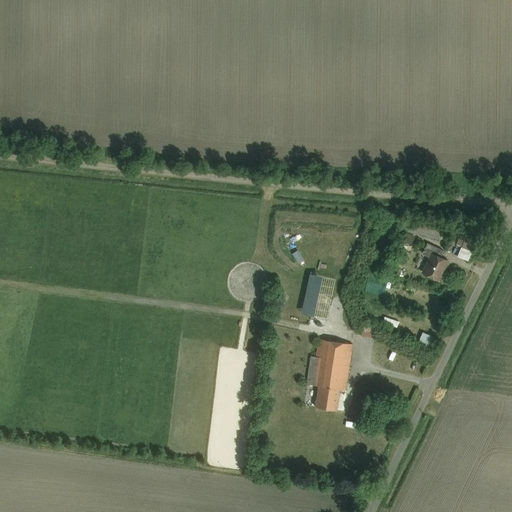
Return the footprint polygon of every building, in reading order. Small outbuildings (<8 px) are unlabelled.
[(442,280),(453,258),(444,254),(446,249),(430,241),(424,252),(431,255),(423,271),(442,280)] [(300,248),(294,252),(300,263),(307,259),(300,248)] [(336,296),(319,291),(312,314),(329,319),(336,296)] [(386,315),(384,322),(399,327),(401,320),(386,315)] [(375,335),(376,325),(365,324),(364,334),(375,335)] [(419,342),(433,348),(438,336),(425,330),(419,342)] [(355,342),(320,337),(318,354),(312,354),(308,383),(320,385),(317,405),(341,409),(343,389),(348,390),(355,342)]
